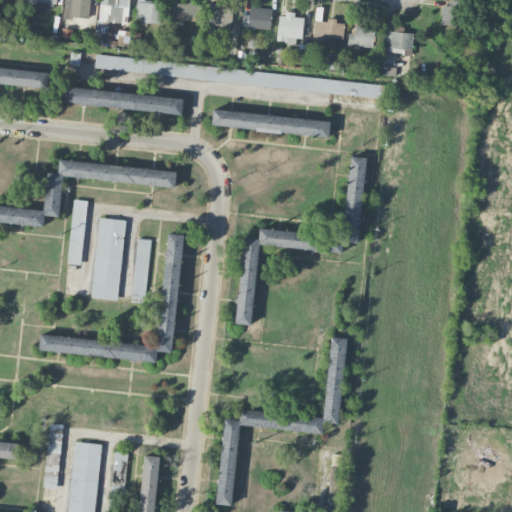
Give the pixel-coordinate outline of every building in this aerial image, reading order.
[(48,3),(56,4),(56,0),(28,0),(28,6),(47,8),(48,3)] [(64,0),(64,18),(89,18),(89,0),(64,0)] [(99,0),(97,27),(105,28),(106,21),(127,23),(128,0),(99,0)] [(159,23),(161,3),(144,2),(144,0),(136,0),(135,22),(159,23)] [(172,20),(201,19),(201,3),(171,4),(172,20)] [(205,26),(232,27),(232,5),(206,5),(205,26)] [(441,5),(440,24),(460,25),(460,6),(441,5)] [(242,27),(270,28),(271,8),(243,7),(242,27)] [(302,17),(294,17),(294,14),(278,13),(276,41),(301,42),(302,17)] [(343,38),(343,21),(327,20),(327,21),(313,21),(313,37),(343,38)] [(372,47),(373,26),(355,26),(354,33),(347,33),(347,46),(372,47)] [(383,46),(402,47),(402,55),(411,55),(412,33),(403,32),(403,26),(393,26),(393,31),(384,30),(383,46)] [(384,84),(95,55),(94,69),(383,97),(384,84)] [(0,83),(45,88),(47,71),(0,67),(0,83)] [(181,115),(183,98),(66,86),(64,102),(181,115)] [(210,127),(328,136),(329,120),(212,110),(210,127)] [(235,323),(251,325),(257,245),(341,252),(342,242),(357,243),(365,157),(348,156),(341,235),(258,228),(257,239),(242,238),(235,323)] [(175,170),(58,160),(57,173),(45,172),(42,209),(0,205),(0,222),(42,226),(43,215),(58,216),(62,177),(174,186),(175,170)] [(66,263),(80,265),(87,200),(73,199),(66,263)] [(125,220),(99,217),(90,298),(117,300),(125,220)] [(38,351),(155,361),(156,351),(171,353),(182,234),(166,233),(156,345),(39,335),(38,351)] [(151,240),(138,238),(132,296),(144,297),(151,240)] [(322,417),(239,409),(238,420),(223,418),(215,504),(231,505),(238,426),(321,433),(323,422),(338,423),(345,338),(329,336),(322,417)] [(61,424),(48,423),(44,486),(58,487),(61,424)] [(0,456),(17,458),(19,441),(0,440),(0,456)] [(94,511),(101,444),(74,441),(67,511),(94,511)] [(126,451),(113,451),(112,483),(125,483),(126,451)] [(153,511),(158,456),(143,455),(137,511),(153,511)] [(329,466),(328,506),(337,507),(338,466),(329,466)]
